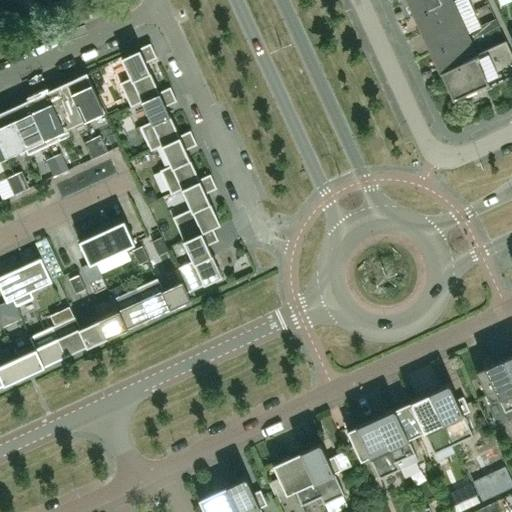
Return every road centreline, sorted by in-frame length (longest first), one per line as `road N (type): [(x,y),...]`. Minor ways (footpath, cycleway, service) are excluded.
road 1 (residential): [(511,308),(162,469)]
road 2 (secondary): [(235,0),(328,198),(341,246)]
road 3 (residential): [(104,404),(340,294)]
road 4 (secondary): [(390,220),(282,0)]
road 5 (residential): [(265,229),(160,8)]
road 6 (residential): [(0,82),(160,8)]
road 7 (residential): [(420,131),(359,0)]
road 8 (residential): [(0,235),(129,175)]
road 9 (secondary): [(340,294),(365,318),(383,322),(416,312),(436,284)]
